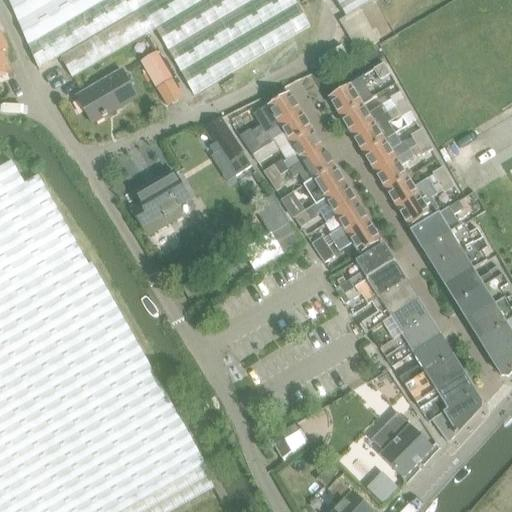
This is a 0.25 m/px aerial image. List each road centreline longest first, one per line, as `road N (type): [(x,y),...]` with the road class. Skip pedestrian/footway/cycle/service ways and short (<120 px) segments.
road 1 (unclassified): [(284,511),(231,407),(36,79),(0,0)]
road 2 (residential): [(313,104),(498,403)]
road 3 (unclassified): [(399,511),(498,403)]
